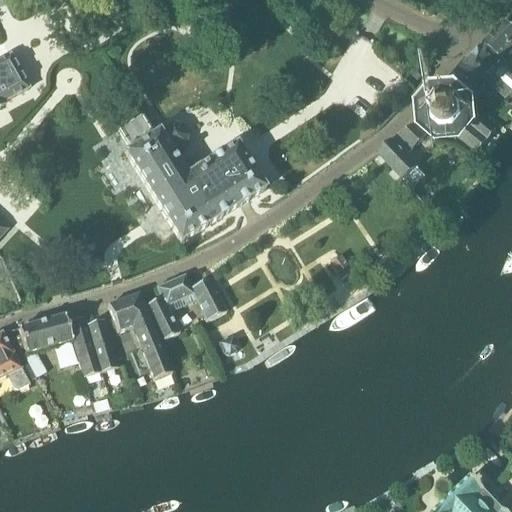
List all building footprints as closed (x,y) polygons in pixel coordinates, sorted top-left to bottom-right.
[(511,76),(511,78),(511,30),(505,24),(483,48),(504,68),(511,74),(511,76)] [(463,97),(480,79),(488,86),(504,68),(483,48),(445,89),(463,97)] [(10,58),(0,63),(0,108),(30,92),(10,58)] [(440,140),(455,139),(465,124),(465,110),(455,106),(463,97),(445,89),(425,112),(426,129),(440,140)] [(472,116),(465,124),(488,144),(496,134),(472,116)] [(131,153),(125,156),(181,245),(266,193),(236,145),(196,173),(182,150),(186,147),(188,140),(182,129),(173,127),(154,136),(142,117),(119,132),(131,153)] [(427,139),(417,129),(409,130),(399,139),(398,138),(378,156),(403,183),(417,171),(406,159),(427,139)] [(462,144),(477,156),(488,144),(471,130),(462,144)] [(340,259),(329,267),(341,284),(352,276),(340,259)] [(160,346),(180,336),(166,309),(191,297),(205,325),(225,316),(210,283),(190,293),(184,280),(156,291),(161,303),(145,310),(160,346)] [(170,378),(138,299),(107,310),(117,335),(131,329),(140,353),(129,357),(138,379),(149,374),(153,385),(170,378)] [(84,323),(66,328),(71,344),(83,383),(118,372),(103,324),(92,328),(89,317),(83,319),(84,323)] [(66,328),(64,319),(18,332),(26,357),(71,344),(66,328)] [(1,336),(0,337),(0,382),(6,380),(12,391),(14,392),(28,386),(26,383),(34,380),(12,335),(1,336)] [(232,340),(218,346),(224,358),(228,359),(236,356),(238,351),(232,340)] [(38,361),(27,366),(34,380),(46,375),(38,361)] [(507,511),(506,511),(501,511),(485,495),(485,494),(482,491),(484,489),(477,481),(475,483),(471,479),(436,511),(507,511)]
